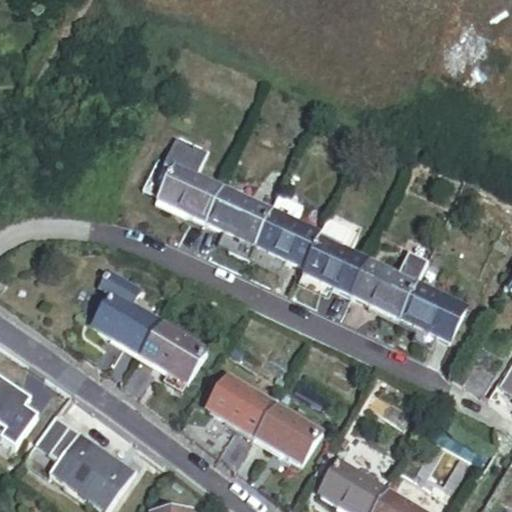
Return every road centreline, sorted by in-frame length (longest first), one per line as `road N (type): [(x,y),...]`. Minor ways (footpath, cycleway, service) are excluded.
road 1 (residential): [(511,430),(102,233),(47,228),(0,245)]
road 2 (residential): [(245,511),(0,329)]
